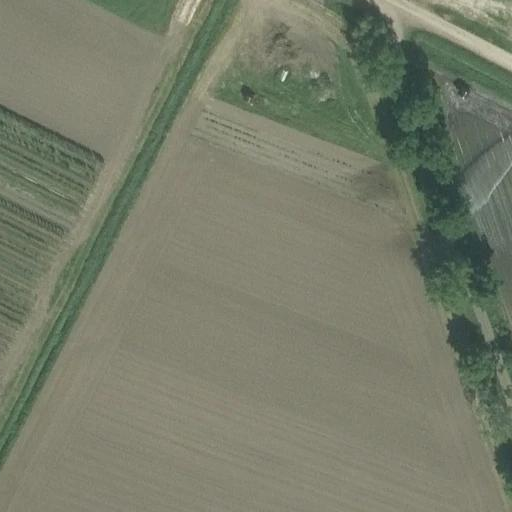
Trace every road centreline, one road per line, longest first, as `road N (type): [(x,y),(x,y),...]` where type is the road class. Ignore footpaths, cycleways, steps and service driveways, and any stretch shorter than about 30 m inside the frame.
road 1 (track): [(400,8),(406,73),(511,383)]
road 2 (track): [(511,64),(400,8)]
